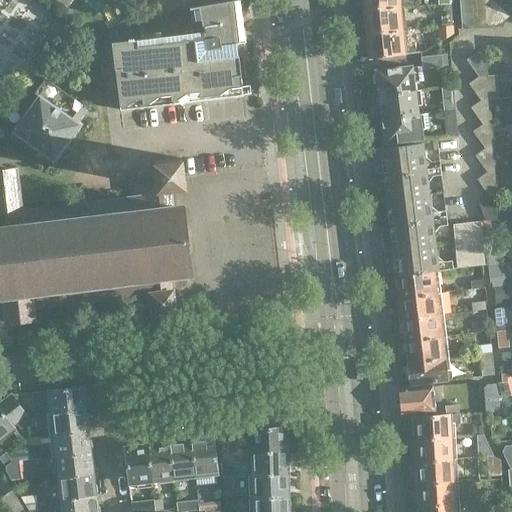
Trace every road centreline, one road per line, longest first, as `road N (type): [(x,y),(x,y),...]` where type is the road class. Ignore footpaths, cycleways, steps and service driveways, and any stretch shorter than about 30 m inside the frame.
road 1 (secondary): [(350,338),(310,28),(299,4)]
road 2 (secondary): [(299,4),(295,29),(328,336)]
road 3 (residential): [(99,358),(328,336)]
road 4 (residential): [(107,422),(295,399)]
road 5 (secondary): [(328,336),(339,511)]
road 6 (secondary): [(367,511),(350,338)]
